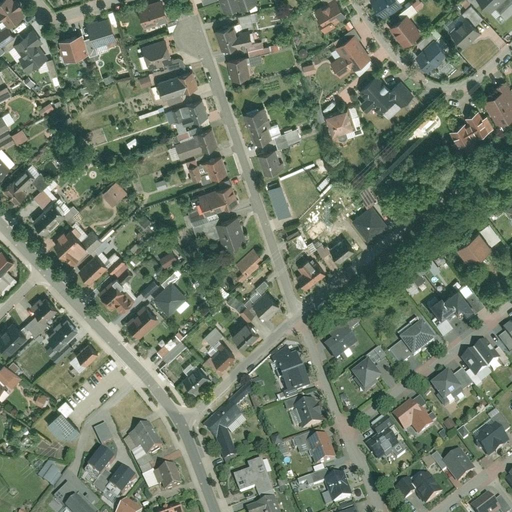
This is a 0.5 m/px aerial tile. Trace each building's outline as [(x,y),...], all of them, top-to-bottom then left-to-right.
[(16,0),(0,0),(0,15),(10,28),(28,15),(16,0)] [(170,20),(163,0),(160,0),(138,8),(145,28),(170,20)] [(220,0),(224,12),(241,7),(239,0),(220,0)] [(257,0),(239,0),(241,7),(242,10),(259,5),(257,0)] [(347,16),(337,0),(333,0),(316,10),(321,19),(319,20),(326,33),(338,26),(336,23),(347,16)] [(371,0),(383,19),(403,6),(399,0),(371,0)] [(506,0),(479,0),(491,13),(506,0)] [(242,26),(254,24),(253,22),(260,20),(258,11),(239,15),(242,26)] [(110,14),(88,21),(97,48),(119,40),(110,14)] [(409,14),(390,28),(404,48),(423,34),(409,14)] [(481,32),(468,17),(448,34),(461,49),(481,32)] [(242,45),(241,44),(254,44),(251,30),(237,32),(236,26),(216,32),(222,51),(242,45)] [(34,28),(13,43),(33,70),(48,58),(37,43),(42,39),(34,28)] [(353,29),(339,40),(343,44),(357,33),(353,29)] [(0,39),(0,45),(1,47),(16,36),(13,31),(0,39)] [(83,33),(58,40),(64,63),(89,56),(83,33)] [(373,58),(357,35),(336,49),(341,56),(332,63),(342,78),(351,71),(353,73),(373,58)] [(176,60),(168,37),(143,45),(151,68),(176,60)] [(449,54),(435,39),(414,57),(427,73),(449,54)] [(249,57),(228,61),(232,81),(253,77),(249,57)] [(315,64),(305,65),(306,74),(317,73),(315,64)] [(201,88),(195,70),(159,82),(165,100),(201,88)] [(143,86),(153,84),(150,74),(140,77),(143,86)] [(378,76),(359,93),(365,100),(360,104),(368,113),(373,108),(380,115),(398,98),(401,102),(409,95),(400,85),(393,92),(378,76)] [(0,102),(14,96),(9,86),(0,90),(0,102)] [(511,99),(507,89),(484,102),(498,127),(511,119),(511,99)] [(210,118),(204,100),(187,106),(193,123),(210,118)] [(356,129),(349,107),(324,114),(332,137),(356,129)] [(170,120),(180,118),(178,108),(168,110),(170,120)] [(263,108),(245,115),(255,145),(274,139),(263,108)] [(478,147),(474,140),(490,131),(479,111),(467,118),(469,121),(451,131),(463,155),(478,147)] [(4,114),(8,124),(15,122),(11,112),(4,114)] [(0,132),(8,129),(0,113),(0,132)] [(219,145),(213,128),(195,134),(196,137),(177,144),(182,158),(219,145)] [(277,149),(259,155),(266,176),(284,169),(277,149)] [(0,155),(0,178),(12,168),(0,155)] [(228,174),(222,155),(205,161),(212,179),(228,174)] [(3,189),(16,204),(27,194),(25,191),(37,181),(26,169),(3,189)] [(103,193),(113,206),(129,193),(118,180),(103,193)] [(158,183),(160,188),(167,185),(165,180),(158,183)] [(239,203),(233,184),(199,195),(206,215),(239,203)] [(279,217),(290,214),(281,185),(269,189),(279,217)] [(107,198),(102,200),(108,209),(112,206),(107,198)] [(67,216),(54,201),(31,223),(44,237),(67,216)] [(370,205),(351,220),(367,241),(386,226),(370,205)] [(194,224),(190,214),(185,216),(189,226),(194,224)] [(247,241),(238,216),(217,223),(226,248),(247,241)] [(89,249),(71,229),(55,244),(73,264),(89,249)] [(455,245),(468,262),(489,245),(476,229),(455,245)] [(330,249),(340,262),(355,250),(341,231),(333,237),(338,243),(330,249)] [(312,251),(318,248),(314,241),(308,245),(312,251)] [(264,259),(254,248),(237,263),(247,274),(264,259)] [(166,267),(179,259),(173,250),(160,258),(166,267)] [(15,264),(2,251),(0,252),(0,300),(18,283),(7,272),(15,264)] [(109,267),(96,253),(79,268),(92,282),(109,267)] [(433,258),(441,267),(446,263),(438,253),(433,258)] [(487,255),(481,259),(485,265),(491,261),(487,255)] [(433,258),(419,268),(423,274),(431,269),(435,274),(441,269),(433,258)] [(298,278),(306,288),(327,273),(319,262),(314,266),(309,259),(299,267),(304,274),(298,278)] [(418,269),(410,275),(419,286),(427,280),(418,269)] [(135,299),(115,277),(100,291),(120,313),(135,299)] [(169,318),(188,300),(172,284),(153,301),(169,318)] [(455,286),(441,296),(439,294),(422,307),(437,327),(452,315),(454,318),(471,305),(474,310),(482,304),(472,290),(463,296),(455,286)] [(281,306),(266,290),(252,303),(266,319),(281,306)] [(233,293),(227,300),(235,307),(241,300),(233,293)] [(58,308),(46,296),(33,309),(45,321),(58,308)] [(158,318),(145,304),(126,321),(139,335),(158,318)] [(78,330),(65,317),(47,335),(60,348),(78,330)] [(233,334),(244,347),(260,333),(248,320),(233,334)] [(511,321),(501,330),(502,332),(496,337),(507,352),(511,348),(511,321)] [(28,336),(14,322),(0,335),(0,345),(9,354),(28,336)] [(398,340),(411,359),(434,342),(420,323),(398,340)] [(216,325),(204,336),(212,344),(224,334),(216,325)] [(321,345),(332,361),(355,343),(344,328),(321,345)] [(182,338),(185,336),(180,331),(158,350),(168,362),(188,346),(182,338)] [(99,352),(89,342),(77,353),(88,364),(99,352)] [(487,342),(475,351),(489,370),(502,360),(487,342)] [(213,357),(223,368),(236,356),(226,345),(213,357)] [(311,386),(299,354),(292,356),(289,350),(272,356),(275,363),(277,362),(280,371),(278,372),(281,380),(283,379),(289,395),(286,396),(288,402),(306,395),(304,389),(311,386)] [(476,379),(489,370),(475,351),(462,360),(476,379)] [(379,380),(365,361),(348,374),(362,393),(379,380)] [(212,378),(199,364),(183,378),(196,392),(212,378)] [(450,372),(432,386),(439,396),(436,398),(445,410),(466,393),(450,372)] [(0,374),(0,392),(9,384),(0,374)] [(262,379),(252,382),(254,390),(264,387),(262,379)] [(216,443),(217,442),(225,462),(240,456),(230,430),(244,417),(238,411),(255,395),(248,386),(203,428),(216,443)] [(40,393),(35,403),(44,406),(48,397),(40,393)] [(412,400),(392,415),(405,432),(412,427),(420,438),(433,428),(412,400)] [(315,401),(294,408),(303,432),(324,424),(315,401)] [(78,430),(60,410),(47,423),(64,442),(78,430)] [(450,421),(444,426),(452,434),(457,429),(450,421)] [(134,435),(147,458),(165,448),(151,425),(134,435)] [(394,425),(367,446),(380,464),(407,443),(394,425)] [(95,431),(103,447),(114,442),(107,426),(95,431)] [(509,443),(496,426),(474,442),(487,460),(509,443)] [(329,436),(308,443),(317,468),(338,460),(329,436)] [(120,502),(136,480),(123,470),(115,480),(106,474),(116,462),(102,451),(84,475),(97,484),(93,489),(105,497),(108,493),(120,502)] [(442,464),(458,485),(475,472),(460,451),(442,464)] [(256,488),(259,497),(283,488),(271,457),(248,466),(250,472),(235,477),(241,494),(256,488)] [(39,479),(55,490),(65,476),(49,465),(39,479)] [(158,474),(167,493),(183,486),(175,467),(158,474)] [(346,474),(324,481),(333,505),(354,497),(346,474)] [(412,488),(426,507),(443,494),(428,476),(412,488)] [(66,511),(92,511),(67,486),(54,499),(66,511)] [(495,511),(500,509),(489,494),(471,507),(474,511),(495,511)] [(280,511),(276,499),(247,509),(248,511),(280,511)] [(140,511),(125,502),(118,511),(140,511)]
